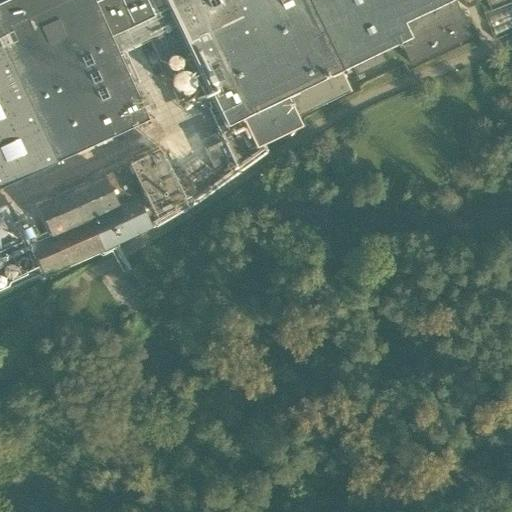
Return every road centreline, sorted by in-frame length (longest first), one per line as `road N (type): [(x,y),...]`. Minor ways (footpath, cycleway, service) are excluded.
road 1 (unclassified): [(208,196),(378,93),(511,42)]
road 2 (residential): [(0,339),(208,196)]
